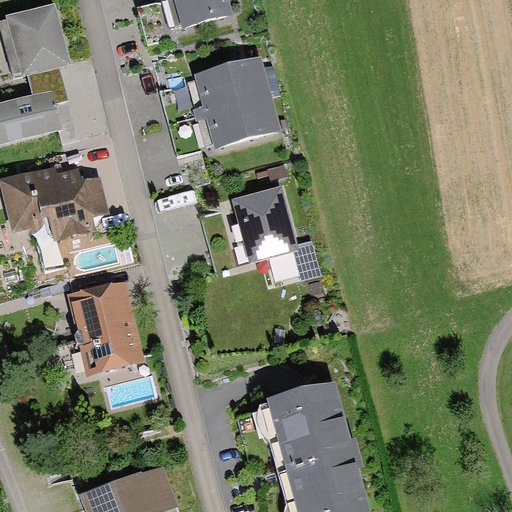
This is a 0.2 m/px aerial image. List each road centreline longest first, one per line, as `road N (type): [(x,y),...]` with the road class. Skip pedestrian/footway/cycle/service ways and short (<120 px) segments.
road 1 (residential): [(214,511),(87,0)]
road 2 (track): [(511,482),(485,404),(486,356),(511,318)]
